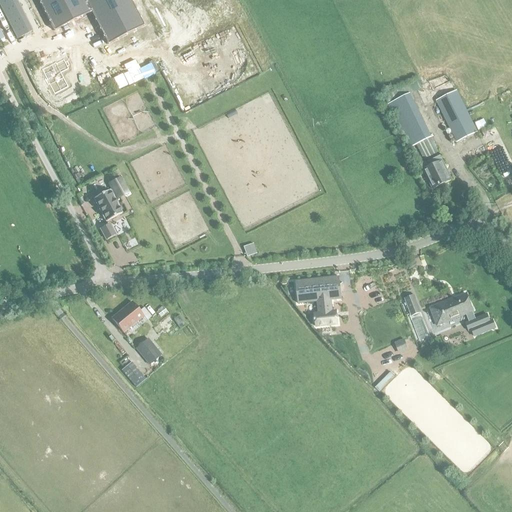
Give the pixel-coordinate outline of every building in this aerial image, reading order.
[(37,0),(54,31),(90,13),(83,0),(37,0)] [(130,0),(83,0),(90,13),(99,31),(136,12),(130,0)] [(32,31),(17,2),(2,10),(17,39),(32,31)] [(61,73),(68,69),(64,60),(56,64),(56,63),(42,70),(54,94),(68,87),(61,73)] [(431,138),(410,94),(406,85),(383,96),(388,105),(409,148),(416,145),(421,155),(436,147),(431,138)] [(457,142),(476,133),(477,133),(457,92),(437,101),(457,142)] [(440,157),(421,166),(433,190),(452,181),(440,157)] [(112,189),(110,191),(113,197),(116,196),(117,199),(126,193),(119,179),(109,184),(112,189)] [(109,191),(93,200),(105,223),(106,222),(108,225),(100,229),(106,241),(119,234),(112,219),(122,214),(113,197),(110,191),(109,191)] [(339,277),(295,282),(298,304),(316,302),(317,312),(314,313),(315,327),(338,325),(336,310),(332,311),(331,301),(342,299),(339,277)] [(466,294),(431,308),(438,326),(473,312),(466,294)] [(406,300),(412,316),(421,312),(415,296),(406,300)] [(123,333),(143,316),(132,302),(112,319),(123,333)] [(186,326),(179,316),(173,320),(180,330),(186,326)] [(136,349),(149,365),(161,356),(148,339),(136,349)] [(399,352),(408,348),(404,339),(395,343),(399,352)] [(136,388),(145,380),(131,363),(122,371),(136,388)] [(382,390),(396,376),(392,374),(377,390),(380,393),(382,390)]
